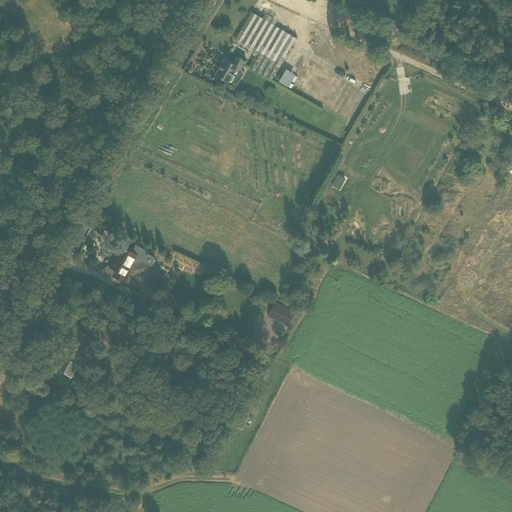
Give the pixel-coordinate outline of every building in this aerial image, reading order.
[(296,38),(274,25),(276,21),(265,15),(263,19),(252,12),(233,44),(255,57),(249,68),(271,81),(296,38)] [(225,59),(215,75),(228,83),(236,70),(239,72),(245,62),(237,58),(234,64),(225,59)] [(279,81),(289,86),(295,73),(285,68),(279,81)] [(113,276),(124,282),(125,283),(132,271),(150,266),(154,259),(153,259),(154,257),(147,253),(148,252),(136,245),(131,252),(127,250),(127,249),(125,248),(125,249),(122,247),(110,267),(116,270),(113,276)] [(391,285),(396,275),(390,271),(385,282),(391,285)] [(275,303),(268,318),(288,327),(295,312),(275,303)] [(103,327),(97,338),(107,344),(114,333),(103,327)] [(77,330),(56,366),(72,376),(79,365),(76,363),(90,338),(77,330)] [(263,394),(251,388),(236,415),(242,419),(243,417),(249,420),(263,394)]
